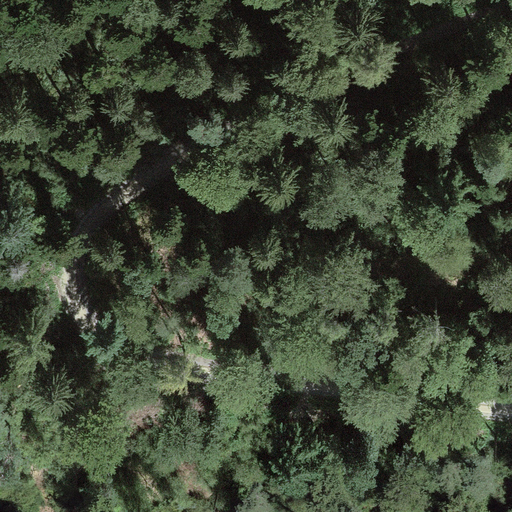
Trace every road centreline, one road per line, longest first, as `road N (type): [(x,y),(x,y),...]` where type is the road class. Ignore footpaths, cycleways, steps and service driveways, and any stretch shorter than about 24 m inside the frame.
road 1 (track): [(511,404),(145,360),(111,348),(91,329),(75,295),(73,259),(87,223),(111,202),(280,101),(511,8)]
road 2 (track): [(0,18),(156,0)]
